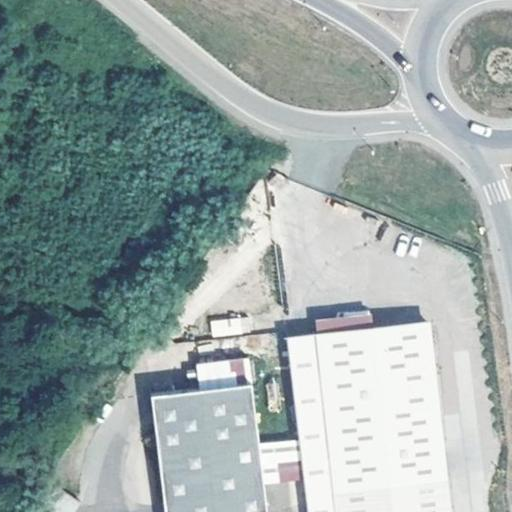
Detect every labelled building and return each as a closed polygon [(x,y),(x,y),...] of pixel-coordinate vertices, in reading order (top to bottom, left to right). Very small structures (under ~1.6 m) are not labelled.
[(427,138),(417,134),(412,146),(423,150),(427,138)] [(243,333),(241,317),(211,320),(212,336),(243,333)] [(447,511),(429,322),(285,338),(304,511),(447,511)] [(264,511),(246,353),(195,360),(198,383),(147,390),(161,511),(264,511)] [(63,493),(52,511),(73,511),(80,501),(63,493)]
